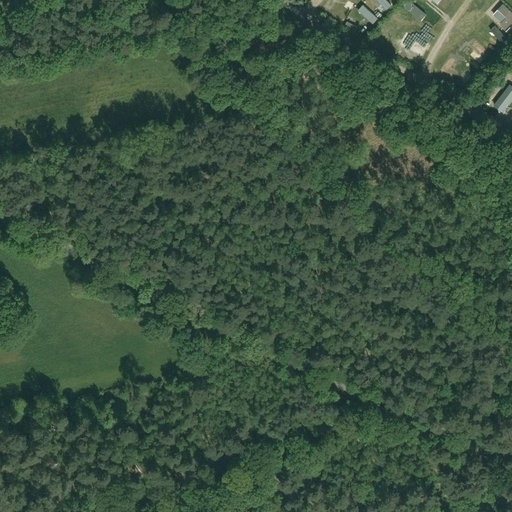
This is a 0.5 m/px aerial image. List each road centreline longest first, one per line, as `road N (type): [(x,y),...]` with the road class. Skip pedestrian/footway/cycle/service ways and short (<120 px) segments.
road 1 (unclassified): [(511,454),(464,442),(0,215)]
road 2 (track): [(276,0),(511,138)]
road 3 (track): [(215,511),(255,460),(392,408)]
